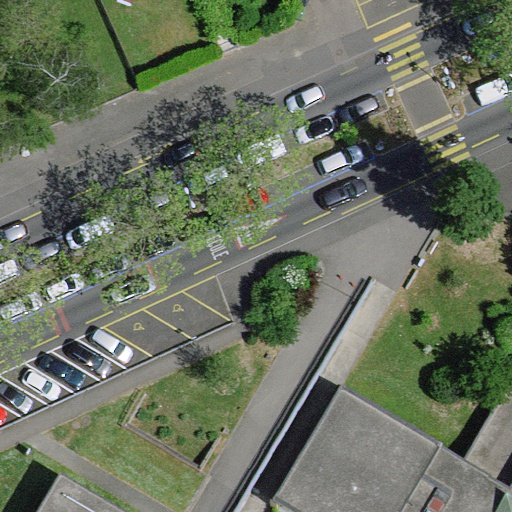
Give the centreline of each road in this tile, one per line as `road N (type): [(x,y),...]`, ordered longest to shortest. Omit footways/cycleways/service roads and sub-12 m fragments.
road 1 (tertiary): [(0,352),(511,126)]
road 2 (tertiary): [(368,72),(0,244)]
road 3 (tertiary): [(511,6),(368,72)]
